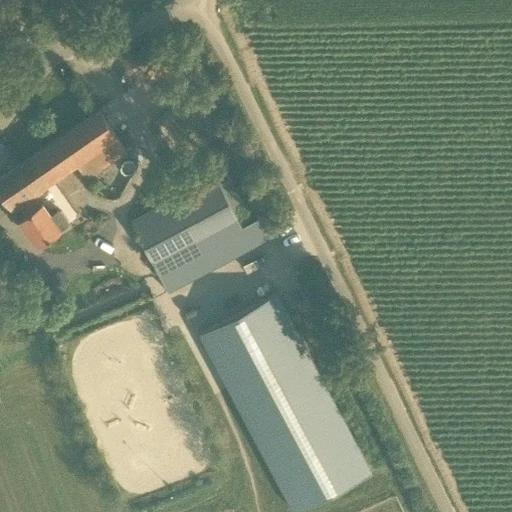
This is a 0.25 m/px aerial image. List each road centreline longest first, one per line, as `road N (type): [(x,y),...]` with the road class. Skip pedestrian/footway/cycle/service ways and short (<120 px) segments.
road 1 (unclassified): [(448,511),(205,0)]
road 2 (unclassified): [(49,50),(84,55),(123,42),(180,0)]
